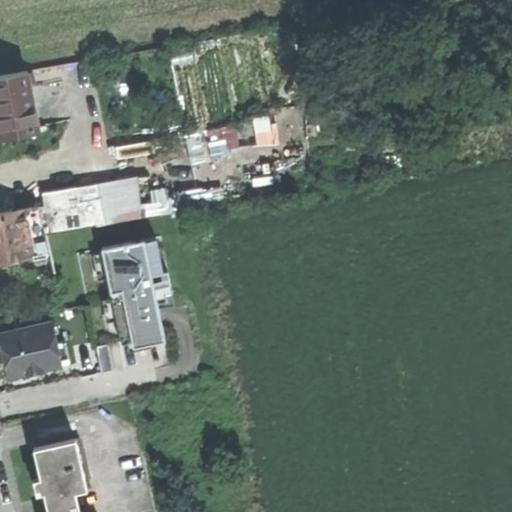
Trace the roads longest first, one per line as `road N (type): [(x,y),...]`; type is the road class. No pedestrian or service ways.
road 1 (unknown): [(0,398),(50,383),(93,384),(126,511)]
road 2 (unknown): [(0,158),(86,134),(92,120),(83,85)]
